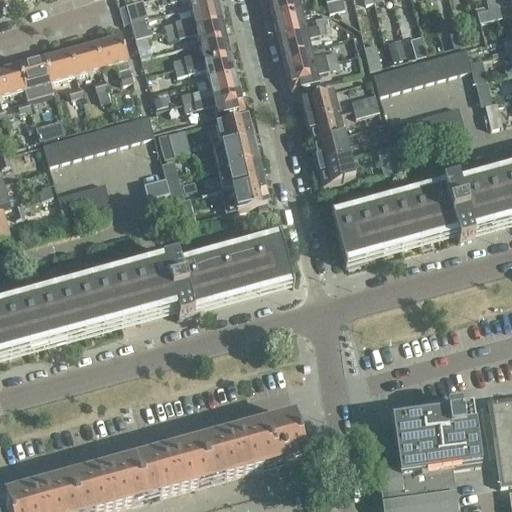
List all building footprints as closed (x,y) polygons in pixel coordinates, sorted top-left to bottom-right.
[(17,0),(0,0),(0,7),(6,6),(6,8),(17,5),(17,3),(18,3),(17,0)] [(216,0),(167,0),(158,2),(160,11),(189,4),(191,12),(218,5),(216,0)] [(289,0),(268,5),(272,21),(300,14),(296,0),(289,0)] [(324,0),(329,17),(337,15),(333,0),(324,0)] [(333,0),(337,15),(345,13),(341,0),(333,0)] [(363,0),(365,9),(373,7),(371,0),(363,0)] [(478,16),(511,8),(511,0),(508,0),(509,1),(486,6),(487,10),(477,12),(478,16)] [(142,5),(126,9),(130,26),(144,23),(147,22),(142,5)] [(164,28),(166,35),(222,22),(218,5),(191,12),(193,20),(164,28)] [(511,17),(511,8),(478,16),(480,25),(511,17)] [(277,39),(305,32),(300,14),(272,21),(277,39)] [(317,29),(328,27),(326,19),(315,22),(317,29)] [(451,20),(438,23),(441,37),(454,34),(451,20)] [(222,22),(166,35),(168,43),(197,36),(199,46),(227,40),(222,22)] [(144,23),(130,26),(135,44),(147,41),(151,39),(150,33),(147,33),(144,23)] [(317,29),(305,32),(277,39),(281,57),(310,50),(307,40),(330,34),(328,27),(317,29)] [(127,66),(128,66),(121,40),(96,47),(102,73),(117,69),(122,89),(132,87),(127,66)] [(173,63),(175,71),(231,57),(227,40),(199,46),(202,56),(173,63)] [(405,61),(401,44),(387,47),(392,65),(405,61)] [(70,54),(76,80),(102,73),(96,47),(70,54)] [(369,74),(381,71),(375,47),(364,50),(369,74)] [(281,57),(286,76),(352,59),(351,54),(336,57),(336,55),(313,61),(310,50),(281,57)] [(44,61),(50,87),(76,80),(70,54),(44,61)] [(454,57),(460,78),(471,75),(469,68),(465,54),(454,57)] [(231,57),(175,71),(177,79),(206,72),(209,82),(236,75),(231,57)] [(460,78),(454,57),(443,60),(448,82),(460,78)] [(286,76),(291,96),(320,89),(317,76),(340,70),(338,65),(353,62),(352,59),(286,76)] [(448,82),(443,60),(431,64),(437,85),(448,82)] [(19,68),(25,94),(50,87),(44,61),(19,68)] [(437,85),(431,64),(420,67),(425,88),(437,85)] [(481,65),(469,68),(471,75),(475,90),(487,87),(481,65)] [(425,88),(420,67),(408,70),(414,91),(425,88)] [(0,73),(0,101),(25,94),(19,68),(0,73)] [(414,91),(408,70),(397,73),(403,94),(414,91)] [(403,94),(397,73),(386,76),(391,97),(403,94)] [(182,99),(184,107),(240,93),(236,75),(209,82),(211,92),(182,99)] [(391,97),(386,76),(374,79),(380,101),(391,97)] [(108,101),(106,94),(107,94),(105,85),(94,88),(99,103),(108,101)] [(69,95),(71,103),(81,100),(79,92),(69,95)] [(240,93),(184,107),(186,115),(215,108),(218,118),(245,112),(240,93)] [(332,95),(301,103),(307,126),(338,118),(332,95)] [(349,106),(351,115),(375,109),(373,100),(349,106)] [(17,109),(20,117),(30,115),(28,106),(17,109)] [(501,130),(496,107),(484,110),(490,133),(501,130)] [(375,109),(351,115),(354,123),(377,117),(375,109)] [(458,112),(446,115),(452,137),(463,133),(458,112)] [(446,115),(434,119),(440,140),(452,137),(446,115)] [(338,118),(307,126),(312,147),(343,139),(338,118)] [(221,149),(252,141),(247,119),(216,126),(221,149)] [(434,119),(423,122),(428,143),(440,140),(434,119)] [(136,124),(142,145),(154,142),(148,121),(136,124)] [(423,122),(411,125),(417,146),(428,143),(423,122)] [(142,145),(136,124),(124,127),(130,148),(142,145)] [(411,125),(399,128),(405,150),(417,146),(411,125)] [(36,133),(40,146),(65,139),(61,126),(36,133)] [(130,148),(124,127),(113,130),(119,152),(130,148)] [(393,150),(393,153),(405,150),(399,128),(388,132),(390,141),(393,150)] [(119,152),(113,130),(101,134),(107,155),(119,152)] [(107,155),(101,134),(89,137),(95,158),(107,155)] [(95,158),(89,137),(78,140),(83,161),(95,158)] [(163,165),(175,162),(169,139),(157,142),(163,165)] [(343,139),(312,147),(317,168),(348,161),(343,139)] [(83,161),(78,140),(66,143),(72,165),(83,161)] [(226,170),(257,163),(252,141),(221,149),(226,170)] [(378,144),(380,154),(393,150),(390,141),(378,144)] [(72,165),(66,143),(54,147),(60,168),(72,165)] [(60,168),(54,147),(42,150),(48,171),(60,168)] [(394,160),(393,153),(393,150),(380,154),(377,155),(379,164),(394,160)] [(6,159),(0,160),(0,169),(1,172),(9,170),(6,159)] [(348,161),(317,168),(323,190),(353,183),(348,161)] [(232,192),(263,184),(257,163),(226,170),(216,173),(222,195),(232,192)] [(161,168),(165,184),(166,186),(177,183),(172,165),(161,168)] [(511,180),(461,194),(457,182),(442,187),(444,193),(333,224),(332,218),(330,218),(345,271),(346,271),(345,265),(455,235),(458,246),(474,242),(472,237),(511,225),(511,180)] [(177,183),(166,186),(169,199),(171,207),(183,204),(177,183)] [(169,199),(166,186),(165,184),(143,190),(147,205),(169,199)] [(263,184),(232,192),(237,214),(268,207),(263,184)] [(104,189),(92,192),(98,213),(110,210),(104,189)] [(80,195),(86,217),(98,213),(92,192),(80,195)] [(69,199),(74,217),(75,220),(86,217),(80,195),(69,199)] [(69,199),(57,202),(63,223),(75,220),(74,217),(69,199)] [(178,229),(195,224),(189,203),(172,207),(178,229)] [(23,221),(22,217),(21,211),(12,213),(15,223),(23,221)] [(293,291),(279,238),(277,239),(279,245),(180,272),(177,260),(162,264),(164,271),(0,315),(0,359),(175,312),(178,324),(194,319),(192,313),(291,286),(292,291),(293,291)] [(511,402),(487,406),(493,444),(508,442),(509,450),(510,459),(511,467),(511,470),(511,498),(509,499),(510,507),(511,507),(511,402)] [(453,487),(452,480),(451,474),(480,469),(472,408),(471,408),(471,414),(461,415),(460,408),(446,410),(446,412),(390,420),(392,431),(399,481),(430,477),(432,491),(453,487)] [(211,487),(305,461),(301,445),(304,444),(301,434),(298,435),(294,420),(199,446),(211,487)] [(372,433),(383,511),(456,511),(453,487),(432,491),(430,477),(399,481),(392,431),(372,433)] [(508,442),(493,444),(494,452),(509,450),(508,442)] [(134,464),(146,505),(211,487),(199,446),(134,464)] [(509,450),(494,452),(495,461),(510,459),(509,450)] [(510,459),(495,461),(496,469),(511,467),(510,459)] [(69,482),(77,511),(121,511),(146,505),(134,464),(69,482)] [(511,470),(511,467),(496,469),(499,491),(511,489),(511,470)] [(4,500),(6,511),(77,511),(69,482),(4,500)]
